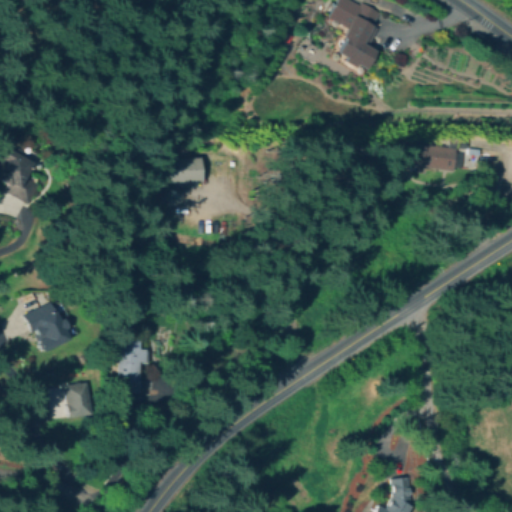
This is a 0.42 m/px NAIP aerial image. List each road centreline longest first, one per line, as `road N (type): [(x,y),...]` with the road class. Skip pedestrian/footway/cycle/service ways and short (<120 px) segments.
road 1 (secondary): [(511,237),(231,423),(147,511)]
road 2 (residential): [(464,511),(431,437),(424,328),(411,302)]
